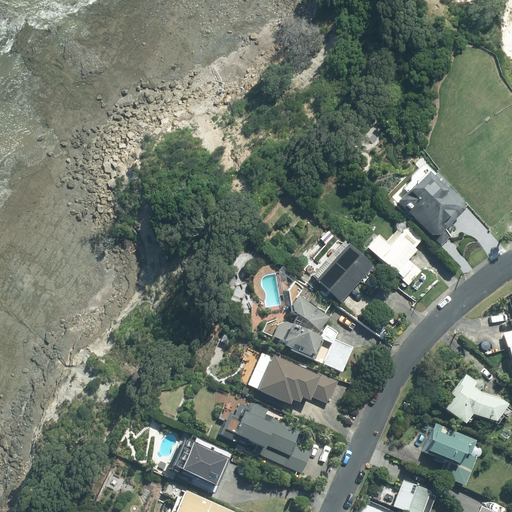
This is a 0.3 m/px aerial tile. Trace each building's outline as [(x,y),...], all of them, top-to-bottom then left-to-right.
[(424,174),(394,205),(426,237),(431,238),(437,245),(446,237),(440,231),(459,212),(460,203),(439,181),(436,184),(424,174)] [(396,223),(395,228),(396,232),(400,235),(403,234),(386,252),(374,241),(362,254),(393,281),(394,280),(400,285),(401,284),(407,290),(420,275),(407,264),(414,256),(411,254),(421,242),(407,229),(405,224),(401,222),(396,223)] [(327,233),(319,242),(325,247),(333,237),(327,233)] [(347,245),(313,281),(337,304),(371,267),(347,245)] [(287,293),(290,295),(289,296),(287,296),(289,318),(317,337),(327,323),(295,301),(300,293),(291,287),(287,293)] [(510,328),(502,330),(510,365),(511,364),(511,317),(508,319),(510,328)] [(310,362),(309,364),(312,365),(313,363),(321,367),(321,368),(340,377),(351,352),(333,343),(336,338),(324,330),(323,332),(322,332),(320,337),(320,338),(317,345),(288,331),(290,328),(287,326),(283,326),(277,328),(274,327),(275,323),(273,322),(265,327),(261,336),(271,341),(270,343),(281,348),(281,349),(283,351),(282,352),(287,355),(288,354),(307,363),(308,361),(310,362)] [(313,377),(312,377),(270,358),(256,389),(265,393),(285,402),(287,397),(294,400),(296,394),(304,398),(307,392),(320,398),(325,400),(333,383),(321,377),(314,374),(313,377)] [(441,403),(461,417),(468,408),(491,414),(504,397),(498,394),(480,388),(471,378),(472,377),(461,369),(446,389),(449,392),(441,403)] [(258,459),(300,477),(309,455),(291,448),(297,434),(263,420),(265,414),(252,408),(250,414),(237,408),(232,421),(227,419),(217,441),(230,446),(231,443),(260,455),(258,459)] [(467,452),(473,436),(433,421),(430,428),(428,427),(420,447),(447,457),(444,466),(449,467),(446,475),(463,481),(473,455),(467,452)] [(181,462),(174,481),(212,495),(220,475),(218,474),(222,463),(221,463),(225,453),(197,442),(194,450),(191,449),(185,463),(181,462)] [(386,486),(381,500),(415,511),(417,511),(427,486),(400,477),(396,489),(386,486)] [(211,511),(181,500),(175,511),(211,511)]
